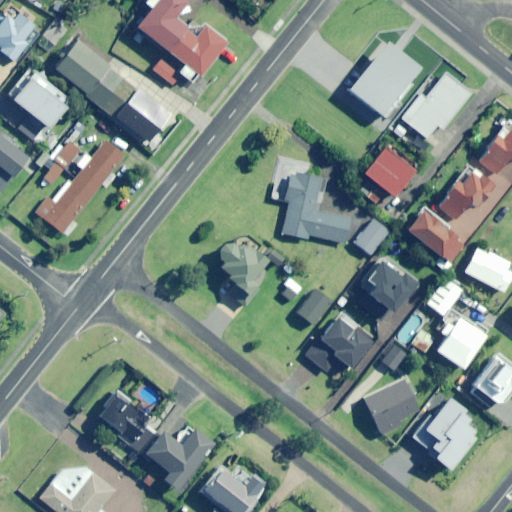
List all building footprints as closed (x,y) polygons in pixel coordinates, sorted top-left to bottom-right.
[(173,20),(186,2),(183,0),(141,0),(140,1),(150,8),(141,20),(135,16),(129,24),(182,63),(176,72),(187,80),(192,72),(199,77),(226,41),(203,25),(195,36),(173,20)] [(24,51),(39,32),(17,14),(11,21),(2,14),(0,15),(0,52),(11,61),(21,49),(24,51)] [(54,48),(67,32),(56,22),(42,38),(54,48)] [(86,93),(108,65),(76,41),(54,69),(86,93)] [(407,82),(417,68),(383,42),(347,90),(384,117),(409,83),(407,82)] [(172,86),(180,76),(159,60),(151,70),(172,86)] [(57,102),(62,96),(30,70),(8,97),(47,129),(64,108),(57,102)] [(442,130),(471,93),(446,73),(430,92),(425,88),(401,118),(426,138),(437,126),(442,130)] [(151,142),(171,112),(135,87),(115,117),(151,142)] [(511,160),(511,123),(507,121),(479,161),(496,173),(508,157),(511,160)] [(0,191),(18,171),(28,179),(38,168),(0,136),(0,191)] [(424,155),(429,147),(417,138),(411,147),(424,155)] [(80,149),(68,141),(63,147),(59,144),(48,158),(53,161),(41,177),(52,186),(80,149)] [(84,153),(75,165),(81,169),(71,183),(67,180),(51,201),(55,204),(43,219),(66,238),(76,225),(72,221),(101,184),(105,188),(115,176),(110,172),(123,155),(104,141),(91,158),(84,153)] [(391,199),(413,172),(383,147),(361,174),(391,199)] [(455,179),(443,193),(447,197),(439,207),(454,220),(468,203),(475,208),(493,186),(471,168),(459,183),(455,179)] [(323,193),(317,192),(320,177),(292,171),(285,202),(290,203),(283,233),(307,239),(308,235),(345,244),(350,220),(317,212),(318,204),(320,204),(323,193)] [(463,245),(457,240),(460,236),(423,208),(405,231),(448,264),(463,245)] [(369,255),(387,232),(371,219),(353,243),(369,255)] [(246,306),(251,298),(248,296),(257,286),(250,280),(266,261),(241,241),(236,248),(231,244),(218,260),(221,263),(217,268),(236,284),(229,292),(246,306)] [(284,258),(270,247),(263,256),(277,267),(284,258)] [(511,273),(505,270),(508,264),(474,247),(461,272),(503,293),(511,274),(511,273)] [(402,272),(398,276),(380,261),(364,281),(371,287),(358,303),(381,322),(414,282),(402,272)] [(443,316),(461,290),(445,278),(426,304),(443,316)] [(296,293),(300,287),(287,279),(283,285),(296,293)] [(312,325),(331,301),(316,289),(297,313),(312,325)] [(347,371),(369,343),(336,317),(306,355),(326,371),(334,361),(347,371)] [(461,369),(484,336),(458,318),(435,351),(461,369)] [(424,353),(434,339),(420,330),(411,344),(424,353)] [(393,370),(405,354),(393,345),(381,360),(393,370)] [(498,407),(511,389),(511,365),(497,353),(471,385),(498,407)] [(435,387),(442,368),(422,360),(415,379),(435,387)] [(397,421),(418,411),(403,380),(364,400),(381,435),(400,426),(397,421)] [(131,442),(149,420),(115,393),(98,415),(131,442)] [(463,424),(469,417),(447,398),(411,440),(447,470),(474,439),(469,435),(472,431),(463,424)] [(176,490),(212,445),(193,429),(179,446),(159,430),(142,453),(167,473),(162,478),(176,490)] [(114,491),(84,467),(62,469),(38,498),(55,511),(101,511),(99,510),(114,491)] [(238,475),(234,481),(221,470),(204,492),(231,511),(241,511),(258,490),(238,475)]
